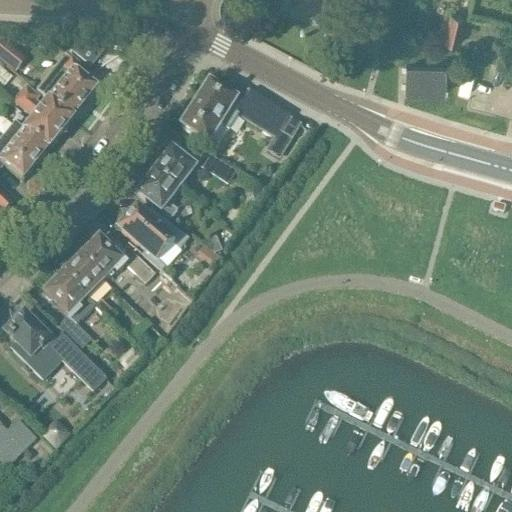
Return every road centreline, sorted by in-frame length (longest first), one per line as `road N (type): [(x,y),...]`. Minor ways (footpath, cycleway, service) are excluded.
road 1 (residential): [(0,276),(131,126),(187,28)]
road 2 (tertiary): [(187,28),(0,3)]
road 3 (tertiary): [(352,114),(187,28)]
road 4 (tertiary): [(352,114),(414,143),(511,172)]
